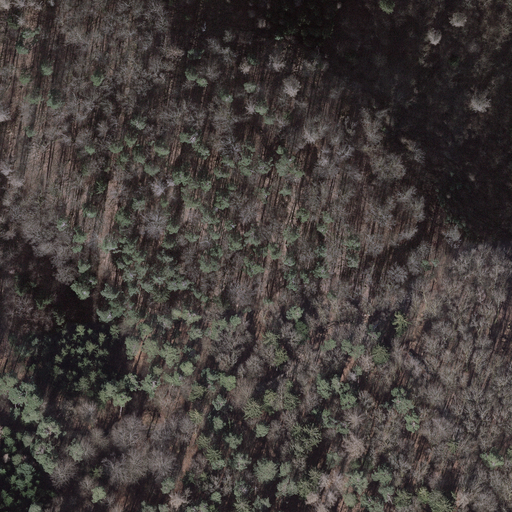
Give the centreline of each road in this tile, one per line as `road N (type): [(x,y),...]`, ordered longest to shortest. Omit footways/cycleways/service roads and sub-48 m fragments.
road 1 (track): [(0,432),(163,428),(267,388),(359,336),(394,347),(415,367),(444,406),(492,511)]
road 2 (track): [(372,340),(394,310),(421,293),(456,293),(511,311)]
